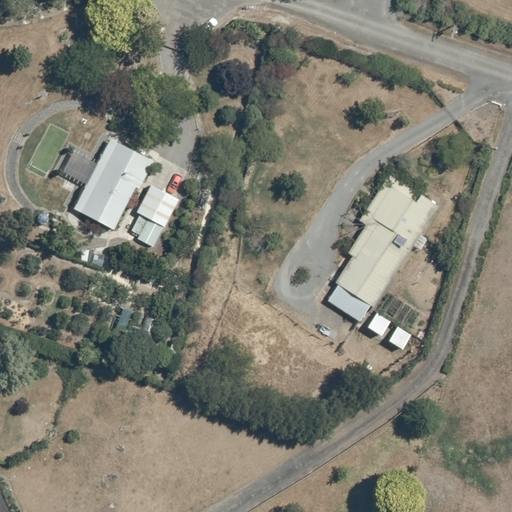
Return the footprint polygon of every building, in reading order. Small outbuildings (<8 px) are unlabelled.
[(97,162),(73,150),(61,174),(85,186),(73,210),(113,230),(135,188),(138,189),(152,160),(108,138),(97,162)] [(361,323),(409,247),(417,252),(426,238),(418,233),(436,206),(388,175),(360,220),(366,224),(346,255),(351,258),(324,299),(361,323)] [(135,241),(137,242),(153,250),(178,199),(148,184),(134,214),(137,216),(130,230),(138,234),(135,241)] [(389,320),(374,312),(365,328),(381,336),(389,320)] [(409,333),(395,326),(387,342),(401,349),(409,333)]
